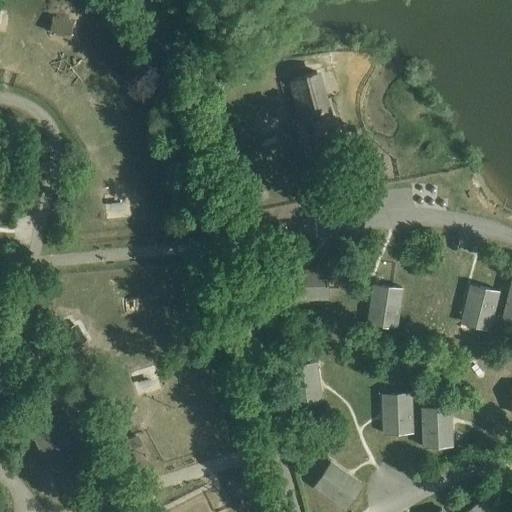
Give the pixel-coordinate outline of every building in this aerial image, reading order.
[(332,111),(322,71),(292,79),(299,105),(302,120),(332,111)] [(329,297),(329,270),(287,271),(288,298),(329,297)] [(511,278),(502,318),(511,320),(511,278)] [(403,287),(373,283),(366,323),(397,328),(403,287)] [(470,283),(460,322),(490,331),(500,291),(470,283)] [(281,329),(277,313),(262,318),(266,333),(281,329)] [(322,401),(317,360),(288,364),(293,405),(322,401)] [(0,394),(8,391),(0,369),(0,394)] [(134,379),(138,394),(161,388),(157,373),(134,379)] [(381,392),(383,434),(414,432),(412,391),(381,392)] [(420,406),(422,447),(453,446),(451,405),(420,406)] [(78,462),(59,421),(34,434),(53,474),(78,462)] [(362,486),(333,466),(329,471),(325,468),(313,484),(347,508),(362,486)] [(494,511),(483,496),(461,511),(494,511)]
